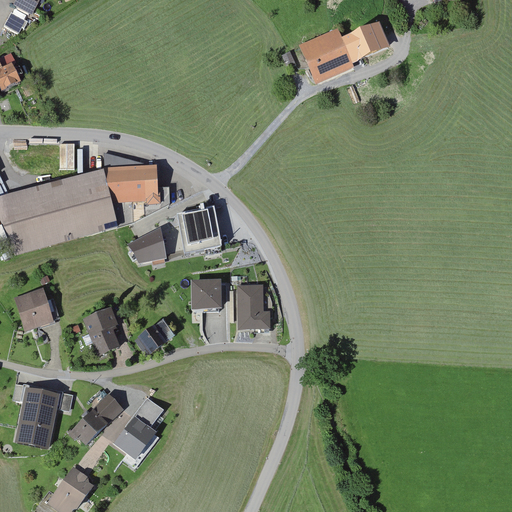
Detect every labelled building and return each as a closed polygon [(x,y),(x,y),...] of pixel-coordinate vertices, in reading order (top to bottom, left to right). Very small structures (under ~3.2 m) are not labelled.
[(39,8),(23,0),(19,0),(15,7),(34,18),(39,8)] [(23,0),(39,8),(44,0),(23,0)] [(380,26),(342,41),(338,32),(299,49),(307,69),(315,87),(364,67),(363,63),(391,48),(380,26)] [(292,54),(284,57),(289,70),(297,66),(292,54)] [(11,57),(0,62),(0,86),(4,95),(23,85),(14,68),(16,66),(11,57)] [(111,169),(0,199),(0,215),(15,257),(125,230),(176,204),(174,189),(165,190),(164,175),(163,162),(152,162),(152,167),(111,169)] [(220,251),(214,213),(179,219),(185,257),(220,251)] [(166,263),(161,235),(127,250),(139,268),(166,263)] [(220,286),(190,286),(190,313),(220,313),(220,286)] [(238,290),(240,333),(272,333),(272,316),(266,316),(265,290),(238,290)] [(47,291),(16,301),(26,335),(57,326),(47,291)] [(116,312),(87,324),(102,361),(125,351),(118,333),(124,331),(116,312)] [(164,324),(138,343),(151,360),(176,342),(164,324)] [(61,395),(27,388),(15,448),(49,455),(61,395)] [(91,448),(126,411),(110,396),(90,417),(86,414),(81,419),(85,423),(71,437),(77,443),(81,439),(91,448)] [(151,430),(166,410),(150,399),(133,420),(139,425),(123,445),(130,450),(131,449),(141,456),(157,435),(151,430)] [(93,481),(95,479),(79,468),(52,505),(62,511),(79,511),(81,510),(83,511),(85,511),(102,488),(93,481)]
